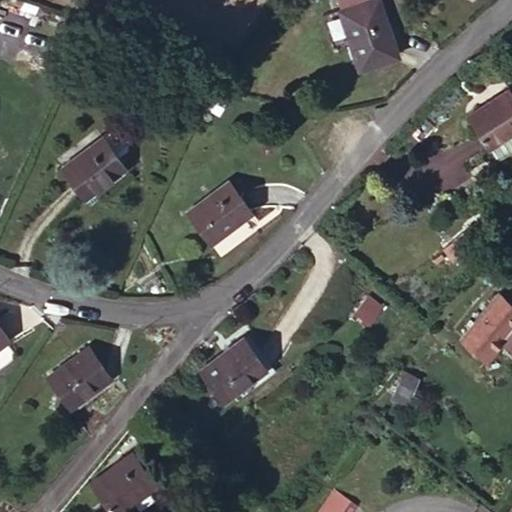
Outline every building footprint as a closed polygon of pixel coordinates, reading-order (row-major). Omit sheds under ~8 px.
[(385,57),(375,18),(335,29),(344,68),(385,57)] [(84,80),(89,61),(65,53),(60,71),(84,80)] [(489,157),(511,132),(511,114),(488,92),(454,131),(485,160),(489,157)] [(99,130),(114,149),(125,141),(126,137),(125,129),(119,123),(112,121),(99,130)] [(123,162),(114,149),(99,130),(55,161),(81,196),(123,162)] [(511,151),(511,132),(489,157),(498,166),(511,151)] [(208,237),(250,203),(227,174),(185,207),(208,237)] [(370,324),(383,307),(368,296),(355,314),(370,324)] [(477,347),(497,321),(472,302),(442,338),(467,358),(477,347)] [(511,334),(497,321),(477,347),(490,359),(511,334)] [(215,397),(258,367),(235,333),(191,364),(215,397)] [(101,370),(78,338),(35,366),(57,401),(101,370)] [(467,358),(442,338),(434,347),(458,369),(467,358)] [(405,375),(395,403),(410,408),(420,381),(405,375)] [(113,511),(118,511),(159,486),(138,455),(95,482),(113,511)] [(332,511),(337,506),(316,491),(301,511),(332,511)]
